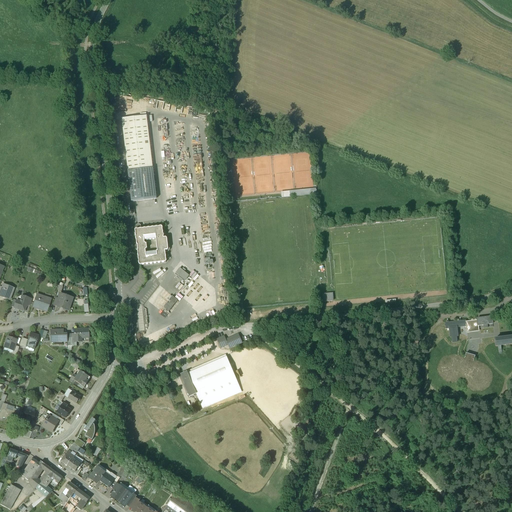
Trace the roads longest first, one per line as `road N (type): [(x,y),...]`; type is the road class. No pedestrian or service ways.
road 1 (unclassified): [(118,321),(92,42),(108,0)]
road 2 (unknown): [(249,327),(389,427),(472,511)]
road 3 (track): [(464,511),(343,403)]
road 4 (track): [(118,299),(0,250)]
road 5 (track): [(343,403),(249,327)]
